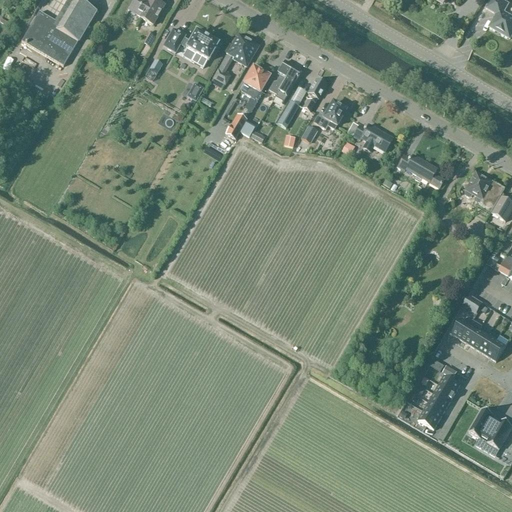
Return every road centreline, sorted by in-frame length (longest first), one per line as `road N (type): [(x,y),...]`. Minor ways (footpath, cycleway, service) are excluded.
road 1 (unclassified): [(511,168),(220,0)]
road 2 (tertiary): [(511,107),(328,0)]
